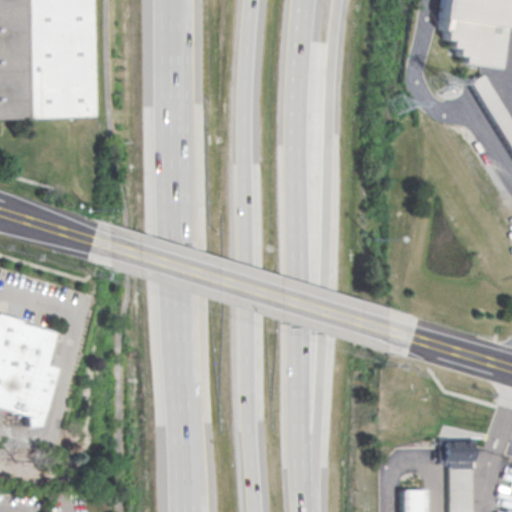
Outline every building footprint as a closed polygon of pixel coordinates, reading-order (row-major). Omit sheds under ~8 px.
[(0,0),(89,0),(95,116),(0,120),(0,0)] [(510,0),(500,67),(464,62),(465,56),(452,54),(454,41),(448,40),(449,30),(442,29),(446,0),(510,0)] [(511,149),(472,82),(486,74),(511,117),(511,149)] [(0,407),(0,314),(22,321),(21,324),(52,333),(42,365),(53,368),(48,383),(38,379),(27,416),(0,407)] [(471,511),(452,511),(451,465),(443,465),(442,439),(450,439),(450,437),(475,437),(475,460),(470,461),(471,511)] [(430,511),(409,511),(409,491),(430,490),(430,511)]
